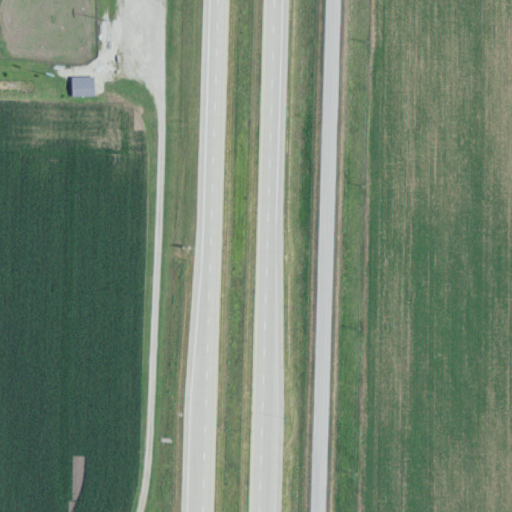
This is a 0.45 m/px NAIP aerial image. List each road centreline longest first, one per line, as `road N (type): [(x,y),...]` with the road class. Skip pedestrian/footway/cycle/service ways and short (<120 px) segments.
road 1 (trunk): [(226,0),(203,511)]
road 2 (residential): [(319,511),(336,0)]
road 3 (trunk): [(256,511),(272,0)]
